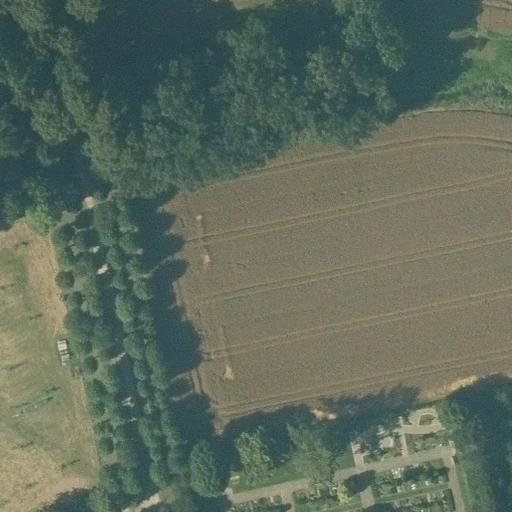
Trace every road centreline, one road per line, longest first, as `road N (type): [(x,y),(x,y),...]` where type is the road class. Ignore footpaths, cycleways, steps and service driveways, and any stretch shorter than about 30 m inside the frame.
road 1 (track): [(151,511),(73,144)]
road 2 (track): [(73,144),(44,0)]
